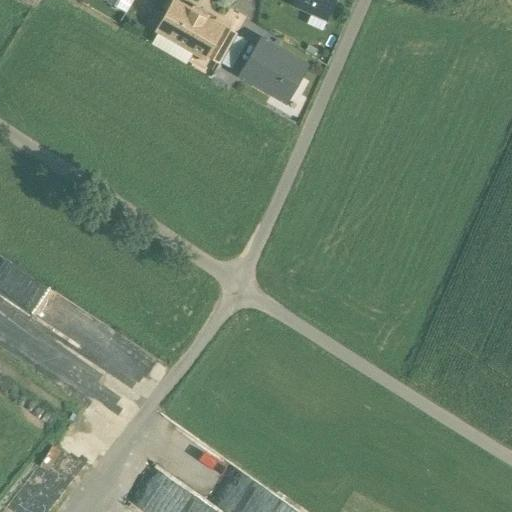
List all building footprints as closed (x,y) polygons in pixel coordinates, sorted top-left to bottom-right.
[(119,0),(115,7),(126,13),(133,0),(119,0)] [(315,7),(328,12),(333,0),(296,0),(295,5),(312,12),(315,7)] [(220,29),(174,3),(158,30),(205,57),(206,55),(221,30),(220,29)] [(221,30),(206,55),(220,63),(236,36),(221,28),(220,29),(221,30)] [(283,101),(302,68),(263,45),(244,78),(283,101)]
